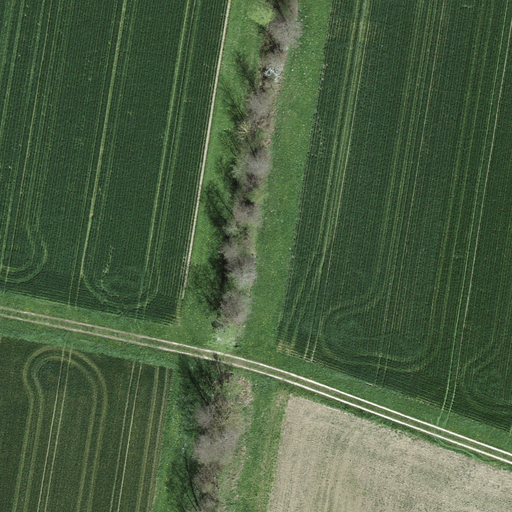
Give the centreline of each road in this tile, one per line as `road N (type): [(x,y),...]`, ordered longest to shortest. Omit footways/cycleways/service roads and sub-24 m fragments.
road 1 (track): [(0,310),(251,364),(511,457)]
road 2 (track): [(166,511),(247,0)]
